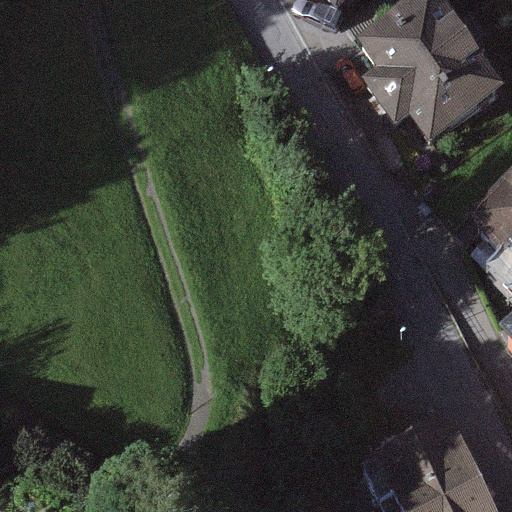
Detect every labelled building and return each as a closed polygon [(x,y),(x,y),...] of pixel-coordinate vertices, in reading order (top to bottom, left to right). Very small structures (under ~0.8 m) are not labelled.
[(328,0),(339,15),(360,0),(328,0)] [(431,4),(364,51),(384,80),(369,91),(396,129),(410,119),(431,148),(499,100),(431,4)] [(511,209),(482,240),(511,272),(511,352),(510,354),(511,356),(511,209)] [(446,436),(365,477),(382,509),(395,502),(399,511),(449,511),(478,498),(446,436)] [(485,511),(478,498),(449,511),(485,511)]
